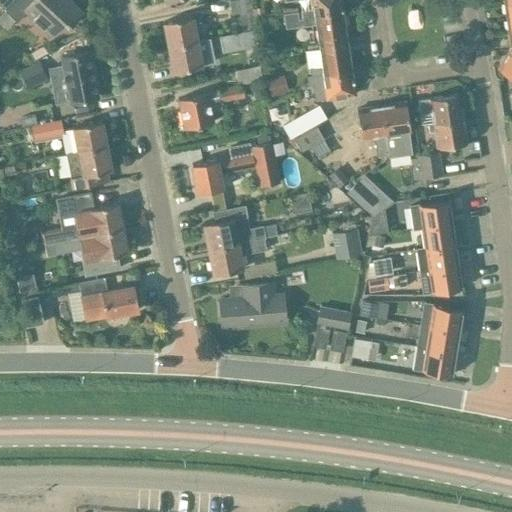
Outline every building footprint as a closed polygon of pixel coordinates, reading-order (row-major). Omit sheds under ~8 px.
[(5,11),(15,0),(0,0),(0,4),(5,9),(4,10),(5,11)] [(15,0),(5,11),(17,22),(26,12),(52,36),(66,22),(70,26),(83,11),(71,0),(15,0)] [(255,29),(250,0),(228,0),(231,14),(239,13),(242,31),(255,29)] [(283,0),(284,2),(297,0),(311,0),(313,8),(302,10),(303,19),(344,13),(341,0),(283,0)] [(285,27),(304,25),(303,19),(299,19),(298,11),(284,13),(285,27)] [(344,13),(303,19),(304,25),(314,24),(316,24),(319,41),(319,45),(348,41),(348,37),(344,13)] [(193,16),(163,22),(168,47),(197,41),(193,16)] [(239,33),(220,37),(222,49),(241,45),(239,33)] [(197,41),(168,47),(173,72),(202,66),(202,65),(214,63),(209,39),(197,41)] [(322,66),(311,67),(313,75),(352,69),(348,41),(319,45),(320,49),(322,66)] [(511,50),(499,69),(511,77),(511,48),(510,48),(511,50)] [(89,51),(62,56),(64,65),(49,68),(51,80),(66,77),(72,102),(98,97),(89,51)] [(39,62),(20,70),(28,87),(47,78),(39,62)] [(259,65),(235,70),(238,85),(242,84),(262,79),(259,65)] [(313,75),(307,76),(308,84),(314,83),(317,100),(356,94),(352,69),(313,75)] [(242,85),(238,85),(217,90),(220,102),(245,97),(242,85)] [(217,90),(209,92),(180,97),(185,127),(214,122),(212,111),(221,109),(220,102),(217,90)] [(461,95),(418,100),(421,125),(428,124),(464,119),(461,95)] [(407,102),(382,106),(388,142),(390,155),(402,153),(410,152),(408,134),(407,132),(410,131),(412,131),(407,102)] [(382,106),(357,110),(361,138),(374,136),(377,157),(385,155),(390,155),(388,142),(382,106)] [(308,111),(283,126),(290,138),(315,123),(308,111)] [(438,147),(467,143),(464,119),(428,124),(429,132),(436,132),(438,147)] [(64,133),(61,120),(31,126),(34,139),(64,133)] [(74,126),(74,129),(67,130),(63,131),(64,133),(68,153),(68,154),(108,146),(102,120),(74,126)] [(316,126),(294,138),(301,151),(323,138),(316,126)] [(259,185),(279,182),(271,141),(251,145),(259,185)] [(252,153),(250,144),(229,148),(231,157),(252,153)] [(72,178),(74,187),(106,181),(104,171),(112,170),(108,146),(68,154),(72,178)] [(443,175),(439,152),(418,154),(421,178),(443,175)] [(249,167),(255,165),(252,153),(231,157),(230,157),(217,160),(217,159),(193,164),(199,193),(224,188),(220,172),(233,170),(249,167)] [(346,192),(366,210),(377,197),(357,179),(346,192)] [(64,239),(82,236),(94,233),(123,227),(118,202),(93,207),(90,191),(58,198),(63,227),(42,231),(44,243),(45,242),(64,239)] [(411,206),(414,229),(422,228),(422,227),(453,222),(449,200),(411,206)] [(219,219),(204,222),(210,248),(264,238),(265,238),(262,225),(249,228),(247,216),(245,204),(217,210),(219,219)] [(422,228),(425,248),(456,244),(453,222),(422,227),(422,228)] [(82,236),(64,239),(66,250),(82,248),(85,259),(83,260),(86,275),(94,273),(120,268),(117,254),(128,252),(123,227),(94,233),(82,236)] [(331,233),(336,258),(362,254),(357,228),(331,233)] [(244,268),(241,254),(266,250),(264,238),(210,248),(215,274),(244,268)] [(64,239),(45,242),(47,254),(66,250),(64,239)] [(425,248),(417,250),(420,271),(459,265),(456,244),(425,248)] [(372,259),(376,275),(395,270),(391,255),(372,259)] [(459,265),(420,271),(424,293),(462,287),(459,265)] [(79,282),(81,290),(86,317),(86,320),(110,315),(111,319),(123,316),(122,313),(138,310),(133,285),(106,290),(104,277),(79,282)] [(236,299),(221,300),(223,326),(275,322),(284,321),(282,296),(273,296),(272,285),(247,286),(235,287),(236,299)] [(21,298),(20,298),(26,325),(42,322),(43,322),(38,294),(21,298)] [(424,303),(421,325),(459,332),(463,309),(424,303)] [(316,323),(348,329),(351,312),(319,305),(316,323)] [(421,325),(417,347),(456,353),(459,332),(421,325)] [(353,356),(380,357),(380,339),(354,338),(353,356)] [(456,353),(417,347),(413,369),(452,375),(456,353)]
